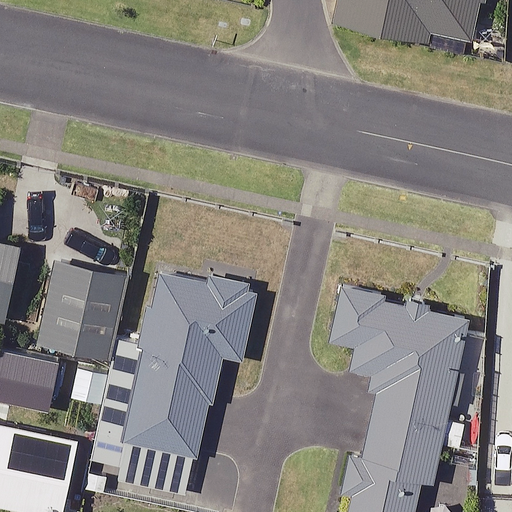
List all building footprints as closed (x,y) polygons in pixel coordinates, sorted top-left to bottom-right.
[(347,0),(343,23),(437,42),(438,33),(481,41),(489,0),(347,0)] [(0,288),(12,233),(0,230),(0,288)] [(124,265),(49,249),(31,335),(106,350),(124,265)] [(201,271),(152,261),(114,433),(193,451),(216,347),(238,352),(255,275),(202,264),(201,271)] [(379,283),(334,275),(323,331),(348,337),(342,360),(363,364),(360,379),(369,381),(356,447),(344,444),(335,483),(346,485),(340,511),(407,511),(416,473),(428,475),(462,307),(377,291),(379,283)] [(0,339),(0,392),(46,403),(57,353),(0,339)] [(73,427),(0,411),(0,496),(55,508),(73,427)]
